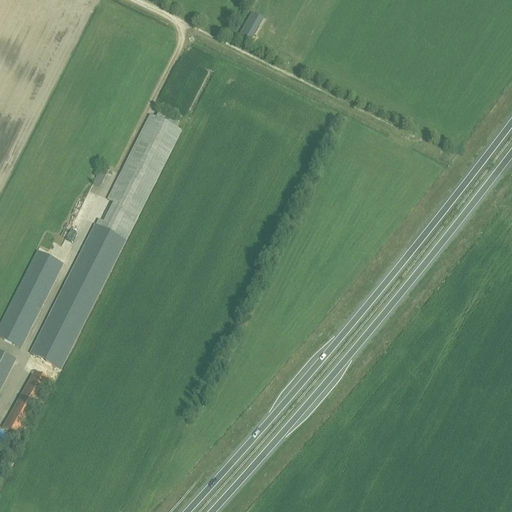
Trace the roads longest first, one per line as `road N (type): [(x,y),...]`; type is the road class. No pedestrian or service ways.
road 1 (trunk): [(511,125),(189,511)]
road 2 (trunk): [(213,511),(511,157)]
road 3 (track): [(131,0),(434,150)]
